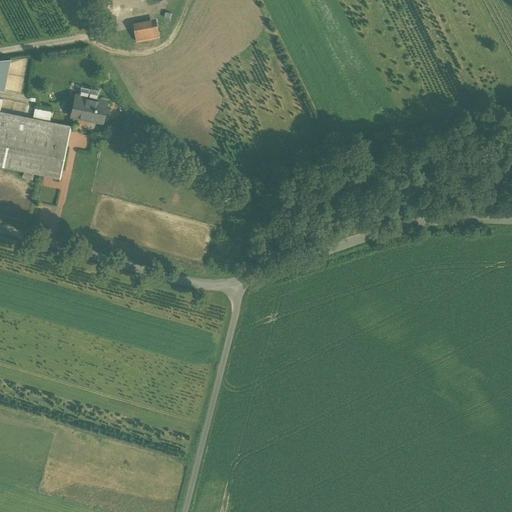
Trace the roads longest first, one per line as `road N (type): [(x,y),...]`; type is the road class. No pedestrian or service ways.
road 1 (track): [(343,245),(254,188),(138,132),(96,49)]
road 2 (unclassified): [(511,221),(416,223),(231,284)]
road 3 (unclassified): [(231,284),(171,280),(0,229)]
road 4 (unclassified): [(231,284),(236,309),(184,511)]
road 5 (track): [(82,38),(116,53),(163,48),(191,0)]
